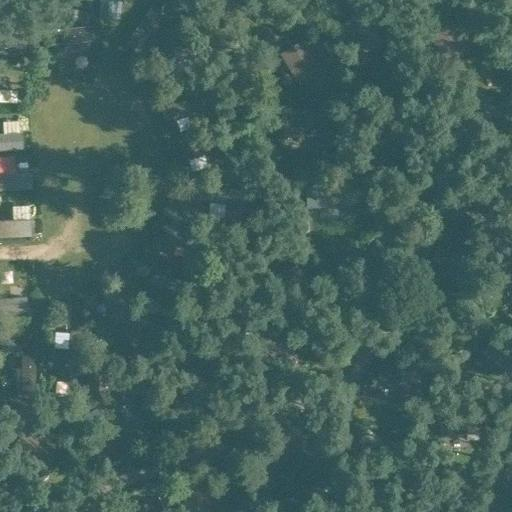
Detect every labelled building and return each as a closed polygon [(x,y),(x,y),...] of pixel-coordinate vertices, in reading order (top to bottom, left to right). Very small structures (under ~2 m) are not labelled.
[(117,0),(98,0),(99,20),(118,19),(117,0)] [(420,29),(450,65),(473,45),(443,10),(420,29)] [(363,11),(339,25),(357,57),(382,44),(363,11)] [(93,27),(66,28),(67,42),(93,41),(93,27)] [(304,39),(279,55),(299,87),(324,71),(304,39)] [(0,88),(0,100),(13,101),(13,89),(0,88)] [(17,120),(3,122),(5,132),(0,133),(0,149),(21,146),(17,120)] [(25,150),(0,150),(0,172),(25,172),(25,150)] [(0,190),(34,189),(34,173),(0,174),(0,190)] [(197,201),(223,203),(225,186),(199,184),(197,201)] [(13,206),(13,220),(0,220),(0,236),(29,236),(28,206),(13,206)] [(0,209),(0,218),(12,218),(11,209),(0,209)] [(440,279),(423,285),(426,294),(443,289),(440,279)] [(0,299),(0,311),(30,310),(29,299),(0,299)] [(412,397),(414,370),(383,369),(382,396),(412,397)] [(101,382),(92,387),(95,394),(105,389),(101,382)] [(366,429),(356,441),(369,451),(379,439),(366,429)] [(180,487),(181,511),(210,511),(209,485),(189,486),(180,487)] [(230,490),(220,490),(221,508),(230,508),(230,490)] [(29,511),(18,498),(7,507),(11,511),(29,511)]
